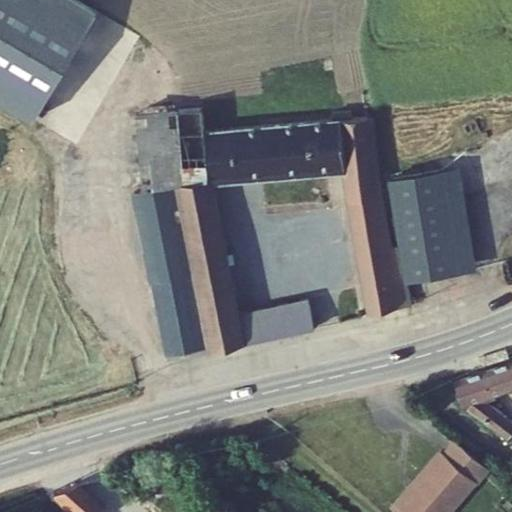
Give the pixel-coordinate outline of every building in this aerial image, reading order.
[(63,0),(0,0),(0,104),(41,129),(103,23),(63,0)] [(151,201),(177,193),(210,186),(211,191),(218,189),(206,133),(202,112),(138,126),(151,201)] [(356,117),(206,133),(218,189),(335,169),(365,311),(411,301),(406,278),(387,188),(372,191),(356,117)] [(434,168),(438,185),(458,176),(455,164),(434,168)] [(434,168),(421,171),(428,189),(438,185),(434,168)] [(406,278),(455,267),(438,185),(428,189),(421,171),(385,179),(387,188),(406,278)] [(477,263),(458,176),(438,185),(455,267),(477,263)] [(188,249),(149,258),(169,368),(211,358),(212,363),(312,335),(304,305),(236,324),(211,191),(210,186),(177,193),(188,249)] [(177,193),(151,201),(139,204),(149,258),(188,249),(177,193)] [(511,355),(438,382),(451,409),(489,440),(501,425),(469,399),(503,386),(511,396),(511,355)] [(479,491),(491,478),(458,447),(446,459),(444,458),(411,494),(409,493),(393,510),(394,511),(457,511),(478,489),(479,491)] [(59,511),(83,511),(65,486),(46,494),(59,511)]
